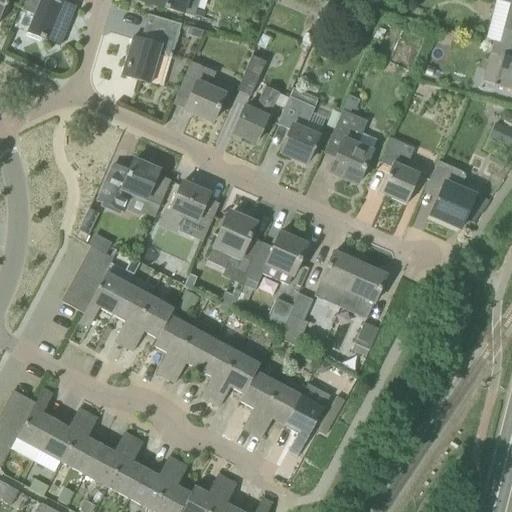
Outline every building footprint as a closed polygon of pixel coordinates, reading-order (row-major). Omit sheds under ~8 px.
[(0,0),(0,18),(5,8),(6,9),(9,0),(0,0)] [(26,0),(22,11),(34,16),(27,33),(59,46),(60,45),(59,44),(70,19),(68,18),(69,14),(72,8),(74,9),(75,8),(58,1),(59,0),(58,0),(26,0)] [(141,0),(141,1),(165,9),(164,10),(183,16),(183,15),(194,18),(195,16),(210,20),(211,15),(196,11),(199,0),(141,0)] [(333,2),(328,13),(335,16),(340,5),(333,2)] [(511,3),(510,3),(499,43),(511,47),(511,3)] [(127,57),(121,76),(150,85),(162,88),(171,58),(181,25),(155,17),(151,30),(166,34),(162,45),(148,41),(148,42),(141,40),(132,38),(127,57)] [(378,28),(373,39),(381,42),(386,32),(378,28)] [(192,29),(190,36),(200,39),(204,32),(192,29)] [(306,34),(302,43),(310,47),(314,38),(306,34)] [(257,46),(265,50),(270,39),(262,35),(257,46)] [(511,47),(499,43),(493,42),(482,83),(511,90),(511,47)] [(251,97),(266,63),(251,57),(237,91),(251,97)] [(212,123),(224,95),(209,88),(216,73),(191,63),(177,95),(189,100),(184,111),(212,123)] [(244,108),(232,134),(255,145),(279,94),(265,88),(254,112),(244,108)] [(349,96),(323,154),(335,159),(329,174),(357,186),(372,150),(357,144),(361,135),(361,134),(367,122),(353,116),(359,101),(349,96)] [(284,110),(277,126),(290,131),(280,154),(306,165),(318,137),(303,131),(313,109),(288,98),(283,110),(284,110)] [(511,141),(511,130),(495,123),(488,139),(509,148),(511,141)] [(379,162),(391,168),(379,194),(405,206),(419,175),(405,169),(414,149),(389,138),(379,162)] [(158,172),(157,171),(159,166),(145,160),(143,165),(133,161),(123,186),(107,179),(98,201),(124,212),(131,195),(158,207),(170,181),(156,175),(158,172)] [(437,162),(427,187),(439,193),(428,216),(460,230),(475,196),(459,189),(465,174),(437,162)] [(209,195),(182,183),(169,210),(184,217),(178,231),(203,242),(217,211),(205,205),(209,195)] [(97,214),(89,210),(79,232),(87,236),(97,214)] [(223,226),(207,262),(225,270),(224,272),(244,281),(246,278),(261,243),(250,238),(256,224),(231,213),(225,227),(223,226)] [(75,239),(84,244),(88,236),(79,232),(75,239)] [(288,286),(292,277),(306,246),(279,234),(273,248),(261,243),(246,278),(258,284),(262,274),(288,286)] [(85,259),(107,270),(111,263),(113,260),(91,248),(85,259)] [(113,260),(111,263),(134,274),(140,263),(117,251),(113,260)] [(333,253),(314,296),(326,302),(332,288),(346,294),(360,265),(333,253)] [(101,281),(105,274),(107,270),(85,259),(79,269),(101,281)] [(386,276),(360,265),(346,294),(340,308),(367,319),(386,276)] [(95,292),(101,281),(79,269),(73,280),(95,292)] [(112,316),(128,286),(105,274),(101,281),(95,292),(90,303),(84,314),(79,323),(89,328),(99,309),(112,316)] [(90,303),(95,292),(73,280),(67,291),(90,303)] [(237,298),(233,307),(243,312),(253,290),(243,285),(242,286),(237,298)] [(128,286),(112,316),(125,323),(114,342),(124,347),(150,298),(128,286)] [(84,314),(90,303),(67,291),(62,302),(84,314)] [(189,315),(198,299),(186,292),(177,309),(189,315)] [(222,299),(218,307),(230,313),(233,307),(237,298),(224,293),(222,299)] [(312,301),(298,295),(293,307),(281,332),(278,339),(298,347),(308,323),(304,321),(312,301)] [(124,347),(133,352),(143,333),(157,340),(169,317),(172,310),(150,298),(124,347)] [(265,324),(281,332),(293,307),(276,300),(265,324)] [(156,374),(165,379),(192,330),(169,317),(157,340),(153,347),(167,354),(156,374)] [(378,330),(364,323),(351,351),(366,357),(378,330)] [(185,364),(198,371),(214,342),(192,330),(165,379),(175,384),(185,364)] [(201,398),(207,401),(210,403),(236,354),(214,342),(198,371),(211,378),(201,398)] [(243,395),(255,374),(259,366),(236,354),(210,403),(219,408),(230,388),(243,395)] [(316,366),(316,371),(322,373),(327,373),(331,366),(320,360),(316,366)] [(252,434),(277,385),(255,374),(243,395),(239,402),(253,410),(242,429),(252,434)] [(285,427),(300,397),(277,385),(252,434),(261,439),(272,420),(285,427)] [(17,437),(16,439),(40,452),(41,452),(56,424),(42,415),(43,413),(52,395),(43,390),(35,404),(29,415),(23,426),(17,437)] [(35,404),(30,402),(12,392),(7,403),(29,415),(35,404)] [(323,409),(300,397),(285,427),(298,434),(287,453),(297,459),(323,409)] [(23,426),(29,415),(7,403),(1,414),(23,426)] [(56,424),(41,452),(61,463),(87,414),(78,409),(67,430),(56,424)] [(0,427),(17,437),(23,426),(1,414),(0,415),(0,427)] [(87,414),(61,463),(62,464),(84,476),(100,446),(86,439),(97,419),(87,414)] [(17,437),(0,427),(0,441),(11,447),(16,439),(17,437)] [(107,488),(133,439),(124,434),(113,454),(100,446),(84,476),(107,488)] [(142,444),(133,439),(107,488),(128,500),(144,470),(131,463),(142,444)] [(0,455),(6,458),(11,447),(0,441),(0,455)] [(151,511),(177,463),(168,458),(158,477),(144,470),(128,500),(150,511),(151,511)] [(177,463),(151,511),(180,511),(190,495),(176,488),(187,468),(177,463)] [(190,495),(180,511),(209,511),(227,480),(218,475),(207,495),(194,488),(190,495)] [(209,511),(238,511),(239,511),(226,505),(236,485),(227,480),(209,511)] [(18,492),(8,486),(0,500),(0,501),(10,507),(18,492)] [(67,506),(74,493),(64,488),(57,500),(67,506)] [(238,511),(267,511),(272,504),(262,499),(255,511),(238,511),(239,511),(238,511)] [(92,511),(95,507),(85,502),(79,511),(92,511)]
